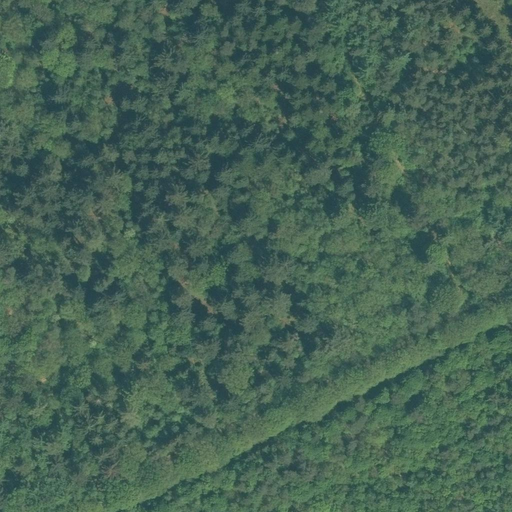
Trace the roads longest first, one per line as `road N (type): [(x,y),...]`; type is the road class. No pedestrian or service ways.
road 1 (track): [(468,301),(37,511)]
road 2 (track): [(468,301),(319,0)]
